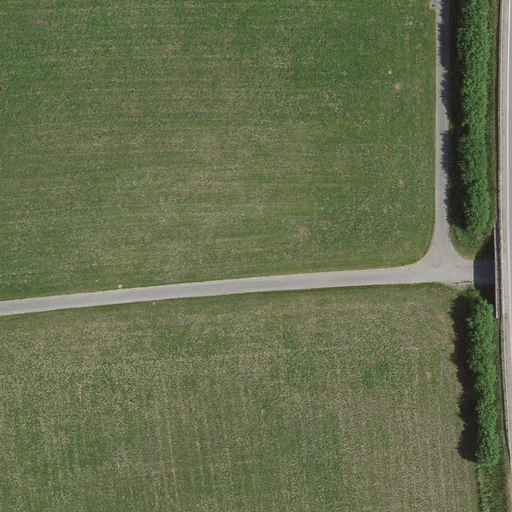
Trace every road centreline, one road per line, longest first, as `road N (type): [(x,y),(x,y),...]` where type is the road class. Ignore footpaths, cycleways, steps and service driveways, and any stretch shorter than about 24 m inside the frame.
road 1 (unclassified): [(0,313),(446,275)]
road 2 (unclassified): [(443,0),(446,275)]
